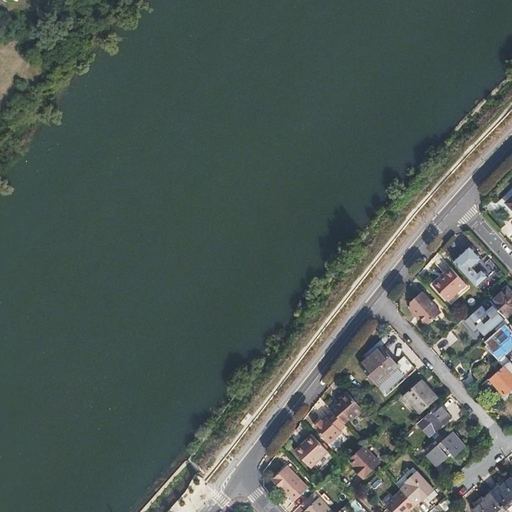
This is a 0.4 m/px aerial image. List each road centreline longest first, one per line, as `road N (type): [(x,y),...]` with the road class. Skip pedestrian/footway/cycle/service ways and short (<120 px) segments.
road 1 (residential): [(377,299),(240,479)]
road 2 (unclassified): [(377,299),(508,445)]
road 3 (residential): [(458,201),(377,299)]
